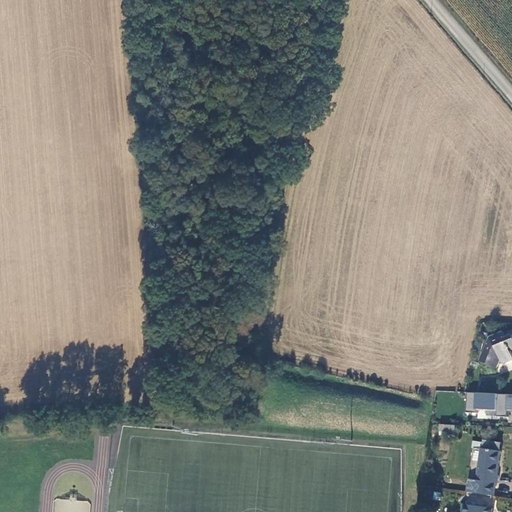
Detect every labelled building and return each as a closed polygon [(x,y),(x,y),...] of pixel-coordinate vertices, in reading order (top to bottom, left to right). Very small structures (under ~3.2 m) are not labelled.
[(511,334),(506,334),(503,329),(491,337),(483,359),(501,365),(503,356),(507,362),(511,360),(511,334)] [(511,393),(466,392),(465,411),(479,411),(479,415),(505,416),(506,408),(511,408),(511,393)] [(462,414),(463,403),(444,401),(443,411),(462,414)] [(456,432),(457,423),(440,423),(439,432),(456,432)] [(484,440),(483,448),(499,450),(500,442),(484,440)] [(468,478),(466,491),(492,495),(494,482),(498,483),(499,475),(497,474),(501,451),(499,450),(483,448),(478,480),(468,478)]
